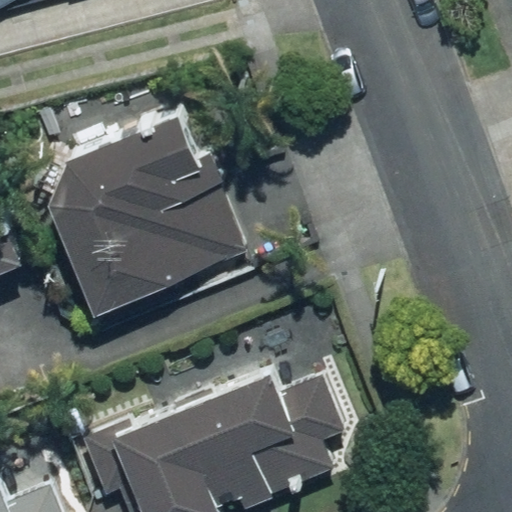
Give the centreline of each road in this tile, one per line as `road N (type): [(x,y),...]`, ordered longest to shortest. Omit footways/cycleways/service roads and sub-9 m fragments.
road 1 (residential): [(381,0),(511,368)]
road 2 (unknown): [(0,41),(162,0)]
